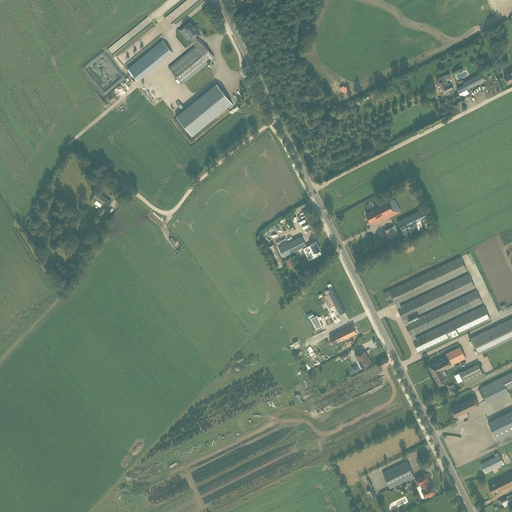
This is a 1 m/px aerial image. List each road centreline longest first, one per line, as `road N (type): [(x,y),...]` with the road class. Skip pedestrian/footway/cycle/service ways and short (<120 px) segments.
road 1 (tertiary): [(472,511),(219,0)]
road 2 (track): [(511,87),(311,187)]
